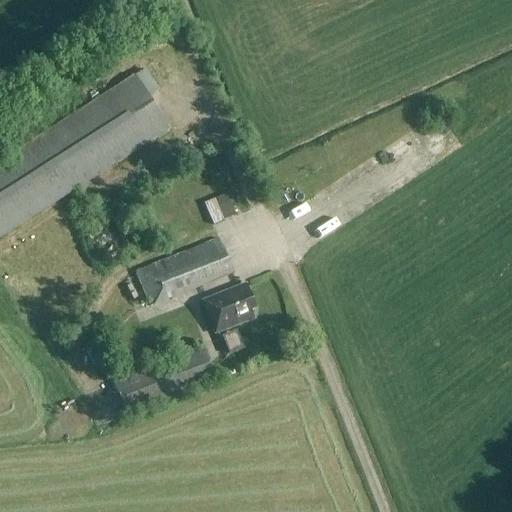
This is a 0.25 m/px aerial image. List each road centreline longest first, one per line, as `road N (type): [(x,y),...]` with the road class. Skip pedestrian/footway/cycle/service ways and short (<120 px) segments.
road 1 (track): [(286,268),(384,511)]
road 2 (track): [(168,51),(212,111),(258,207)]
